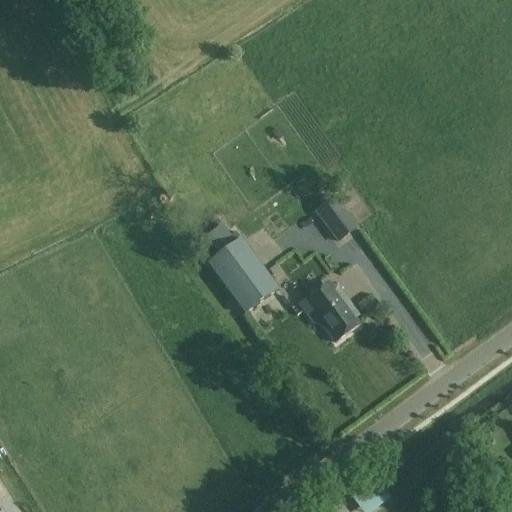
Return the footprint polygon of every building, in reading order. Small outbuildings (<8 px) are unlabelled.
[(338,242),(355,229),(334,200),(316,214),(338,242)] [(301,281),(340,264),(329,239),(290,255),(301,281)] [(277,292),(240,243),(208,268),(245,316),(277,292)] [(336,344),(360,326),(355,319),(358,317),(338,290),(335,292),(329,284),(305,302),(308,305),(303,309),(314,324),(319,320),(336,344)] [(379,310),(373,301),(364,307),(370,316),(379,310)]
